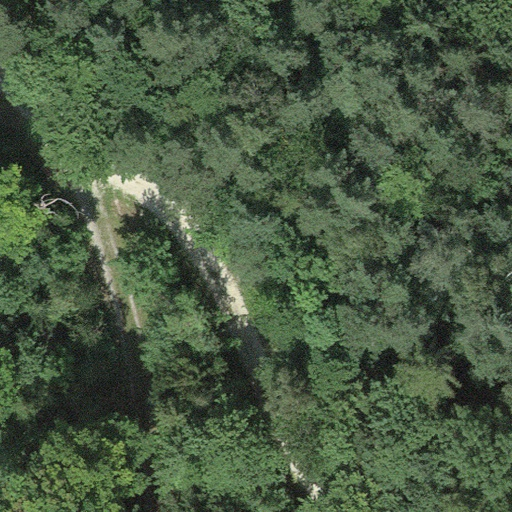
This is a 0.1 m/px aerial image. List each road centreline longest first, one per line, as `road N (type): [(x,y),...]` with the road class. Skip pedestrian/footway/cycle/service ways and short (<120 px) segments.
road 1 (track): [(0,52),(96,158),(135,307),(157,511)]
road 2 (track): [(96,158),(217,298),(320,511)]
